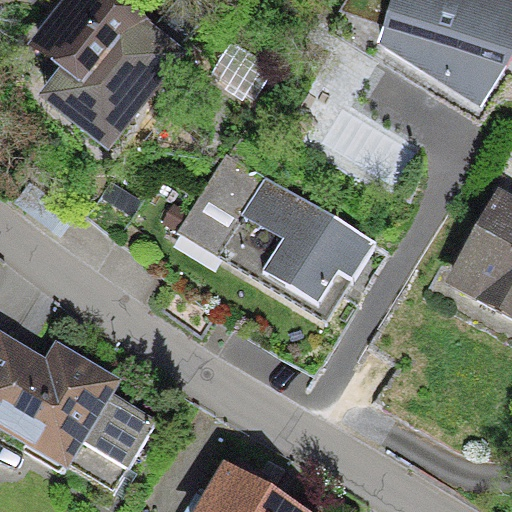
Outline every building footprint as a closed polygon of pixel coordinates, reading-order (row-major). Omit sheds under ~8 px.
[(66,73),(43,104),(105,150),(175,57),(99,0),(75,0),(37,51),(66,73)] [(511,68),(511,7),(485,0),(390,0),(363,70),(475,128),(511,68)] [(233,154),(183,236),(320,320),(371,239),(233,154)] [(511,173),(507,170),(437,297),(511,338),(511,173)] [(160,428),(2,337),(0,340),(0,452),(62,488),(79,458),(127,486),(160,428)] [(280,511),(214,473),(190,511),(280,511)]
